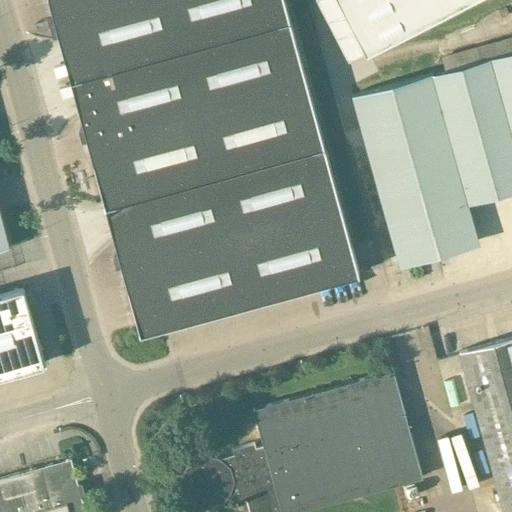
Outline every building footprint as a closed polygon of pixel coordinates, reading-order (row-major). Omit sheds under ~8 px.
[(50,0),(142,331),(360,271),(285,0),(50,0)] [(341,0),(367,51),(466,0),(341,0)] [(511,51),(354,96),(402,266),(440,255),(429,214),(511,190),(511,51)] [(0,251),(11,249),(0,209),(0,251)] [(0,292),(0,374),(44,363),(42,353),(43,352),(39,338),(38,338),(24,286),(0,292)] [(511,511),(511,336),(459,351),(503,511),(511,511)] [(453,353),(438,357),(444,376),(459,372),(453,353)] [(294,511),(423,477),(393,370),(253,408),(263,446),(255,448),(254,443),(232,449),(234,455),(220,458),(207,454),(193,458),(184,469),(181,481),(184,495),(195,504),(207,508),(221,504),(230,494),(238,501),(246,498),(249,511),(294,511)] [(0,511),(81,511),(85,511),(71,459),(0,477),(0,511)]
